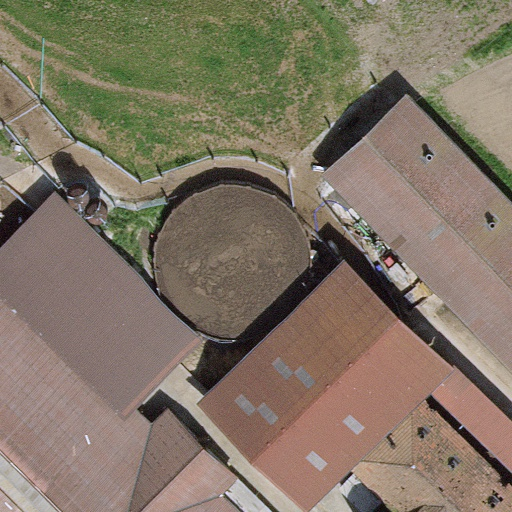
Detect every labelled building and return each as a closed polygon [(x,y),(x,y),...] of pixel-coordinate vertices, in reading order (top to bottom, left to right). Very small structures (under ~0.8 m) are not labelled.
[(0,75),(18,38),(0,29),(0,75)] [(511,206),(419,109),(330,194),(511,386),(511,206)] [(228,181),(210,187),(179,212),(163,259),(170,294),(184,317),(207,334),(234,343),(263,342),(303,321),(321,294),(327,252),(316,219),(297,197),(266,182),(228,181)] [(0,511),(237,511),(0,287),(0,511)] [(373,445),(296,367),(252,409),(352,511),(511,511),(511,494),(419,400),(373,445)]
